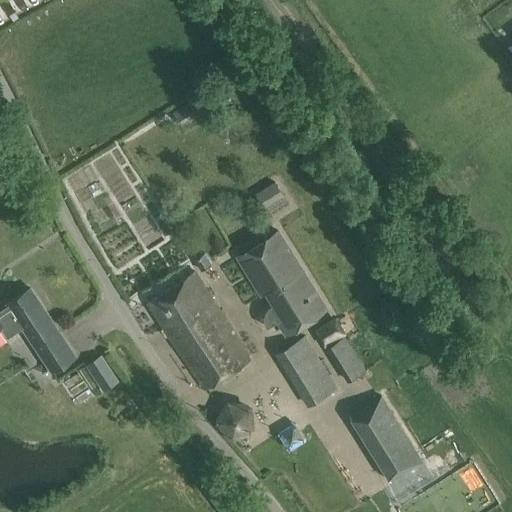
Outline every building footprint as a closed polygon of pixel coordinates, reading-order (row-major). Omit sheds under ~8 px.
[(201,94),(174,110),(182,125),(210,109),(201,94)] [(264,206),(282,195),(274,181),(255,193),(264,206)] [(329,308),(279,228),(235,255),(260,296),(267,292),(273,303),(259,312),(268,326),(277,321),(286,335),(329,308)] [(201,270),(211,264),(205,254),(194,260),(201,270)] [(206,389),(250,359),(195,271),(148,302),(206,389)] [(22,317),(49,364),(72,350),(32,281),(8,294),(10,297),(0,302),(0,315),(1,316),(7,326),(22,317)] [(347,333),(336,314),(313,328),(325,346),(327,345),(334,356),(352,345),(345,334),(347,333)] [(276,344),(301,402),(332,389),(307,331),(276,344)] [(119,380),(101,353),(85,364),(102,391),(119,380)] [(424,461),(382,393),(350,413),(391,481),(424,461)] [(245,428),(244,409),(223,404),(213,421),(226,437),(245,428)] [(297,412),(281,420),(288,433),(303,425),(297,412)]
